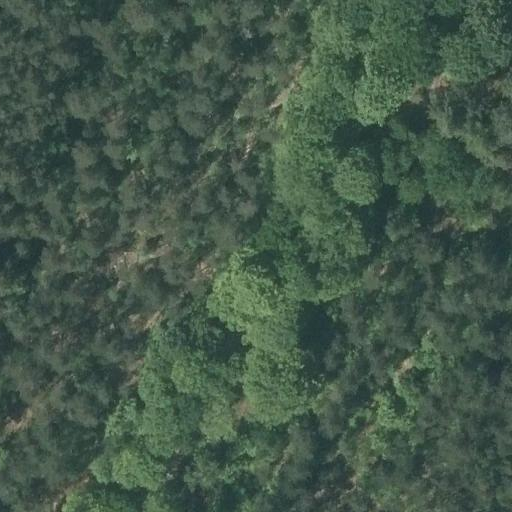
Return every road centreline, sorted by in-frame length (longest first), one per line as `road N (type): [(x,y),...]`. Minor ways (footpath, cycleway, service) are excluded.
road 1 (unclassified): [(158,511),(291,249),(476,0)]
road 2 (unknown): [(511,146),(444,111),(396,146),(331,243),(192,511)]
road 3 (unknown): [(444,111),(483,32),(511,18)]
